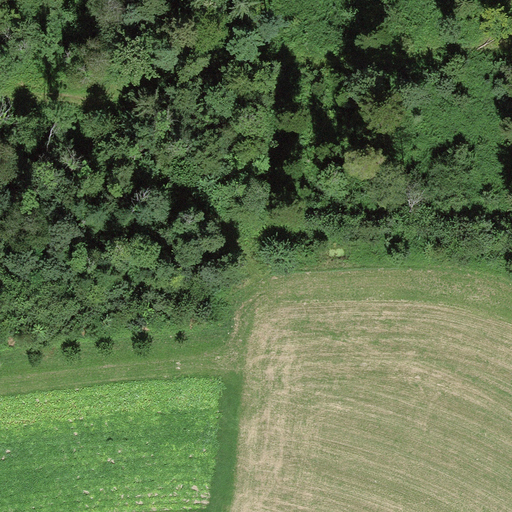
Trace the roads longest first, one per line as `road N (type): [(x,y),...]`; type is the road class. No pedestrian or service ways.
road 1 (track): [(0,97),(92,102),(248,266),(247,324)]
road 2 (track): [(511,241),(361,219),(248,266)]
